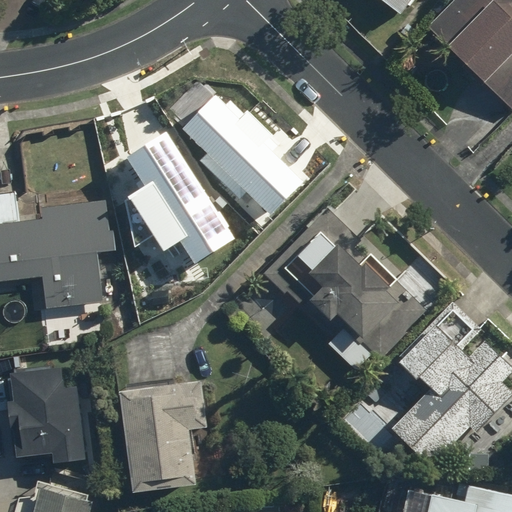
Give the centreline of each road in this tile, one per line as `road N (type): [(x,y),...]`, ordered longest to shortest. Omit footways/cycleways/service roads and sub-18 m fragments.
road 1 (residential): [(243,0),(511,265)]
road 2 (residential): [(0,81),(145,38),(201,0)]
